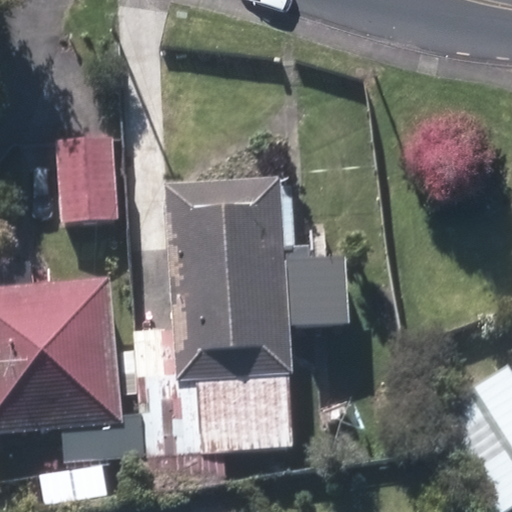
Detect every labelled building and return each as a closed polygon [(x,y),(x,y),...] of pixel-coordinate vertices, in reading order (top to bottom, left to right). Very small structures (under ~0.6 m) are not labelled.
[(59,149),(61,229),(115,227),(112,147),(59,149)] [(148,421),(152,496),(227,491),(225,460),(294,457),(289,382),(293,383),(281,183),(165,189),(173,338),(134,340),(139,421),(148,421)] [(313,261),(318,341),(349,339),(347,311),(341,311),(338,259),(313,261)] [(0,294),(0,443),(124,431),(111,285),(0,294)] [(435,420),(491,511),(511,511),(511,376),(510,374),(435,420)]
